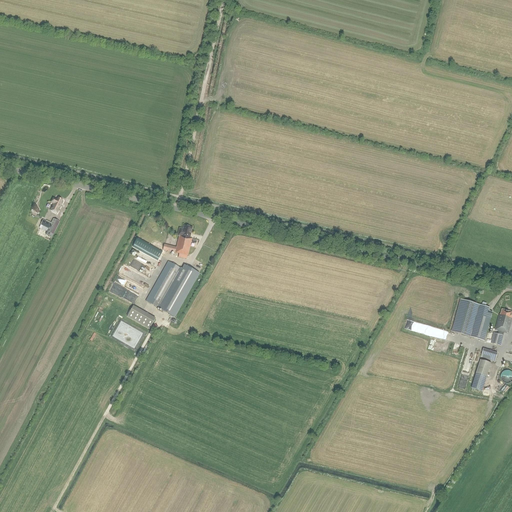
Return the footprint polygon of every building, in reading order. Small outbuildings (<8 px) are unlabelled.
[(57,213),(62,203),(61,203),(62,200),(58,198),(57,199),(53,197),(51,202),(53,203),(50,210),(57,213)] [(40,225),(41,225),(39,228),(47,232),(45,234),(52,238),(60,222),(53,219),(50,224),(43,220),(40,225)] [(191,239),(189,239),(192,228),(184,226),(183,229),(179,228),(177,236),(179,236),(176,248),(164,245),(162,250),(187,256),(191,239)] [(130,263),(140,244),(134,241),(124,260),(130,263)] [(141,250),(151,254),(153,249),(147,247),(148,244),(144,243),(141,250)] [(167,262),(145,301),(173,317),(197,274),(183,265),(181,269),(167,262)] [(119,276),(115,281),(123,286),(127,281),(119,276)] [(112,291),(138,301),(140,295),(115,284),(112,291)] [(484,341),(492,312),(489,311),(490,308),(461,299),(452,332),(484,341)] [(155,319),(133,306),(127,317),(149,329),(155,319)] [(511,318),(511,317),(511,312),(502,310),(501,315),(500,314),(496,329),(499,330),(498,334),(494,333),(491,343),(500,346),(504,332),(508,333),(511,320),(511,319),(511,318)] [(495,361),(497,354),(483,349),(481,357),(495,361)] [(491,363),(480,360),(471,388),(482,392),(491,363)] [(507,384),(508,384),(510,384),(511,383),(511,382),(511,372),(510,371),(509,371),(507,371),(506,371),(504,371),(503,372),(502,373),(501,374),(501,375),(500,376),(500,377),(501,379),(501,380),(502,381),(502,382),(503,383),(505,384),(506,384),(507,384)]
